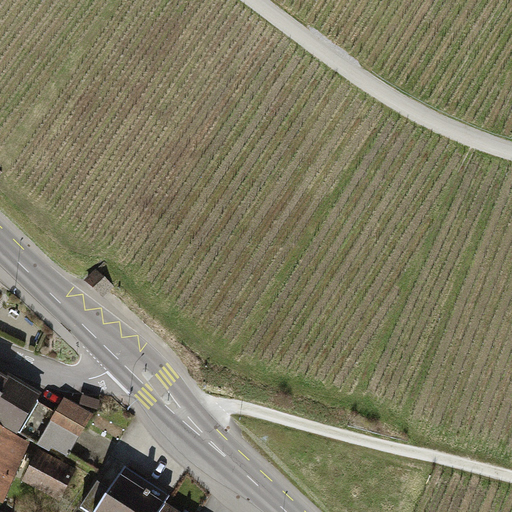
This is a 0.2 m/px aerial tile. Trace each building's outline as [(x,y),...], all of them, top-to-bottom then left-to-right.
[(113,286),(97,271),(88,280),(104,295),(113,286)] [(49,389),(0,368),(0,504),(11,509),(39,442),(29,438),(49,389)] [(97,412),(70,400),(50,445),(77,457),(97,412)] [(85,472),(45,454),(31,485),(72,503),(85,472)] [(182,511),(122,473),(97,511),(182,511)]
